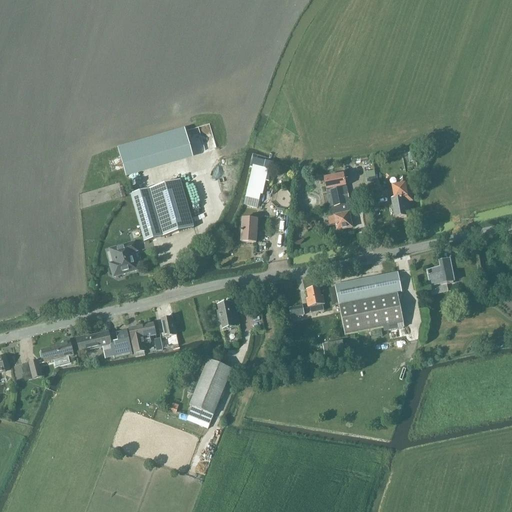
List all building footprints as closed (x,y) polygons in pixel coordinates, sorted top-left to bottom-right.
[(117,149),(126,180),(192,160),(183,130),(117,149)] [(250,160),(264,163),(265,156),(251,153),(250,160)] [(253,168),(244,205),(257,208),(261,195),(266,171),(253,168)] [(375,171),(366,173),(368,183),(376,182),(375,171)] [(378,174),(381,184),(387,183),(384,172),(378,174)] [(344,175),(324,179),(327,191),(346,187),(344,175)] [(131,195),(139,224),(145,243),(193,229),(191,221),(204,217),(192,177),(131,195)] [(141,189),(148,187),(147,178),(139,179),(141,189)] [(394,199),(391,200),(395,219),(395,220),(407,218),(407,217),(406,213),(411,213),(409,203),(413,202),(410,186),(406,187),(405,185),(392,187),(394,199)] [(346,187),(327,191),(332,216),(334,216),(335,224),(337,231),(338,231),(340,232),(344,231),(344,230),(352,228),(349,212),(351,212),(346,187)] [(288,193),(272,192),(271,203),(287,204),(288,193)] [(257,221),(241,220),(240,242),(256,243),(257,221)] [(141,236),(133,240),(138,250),(146,246),(141,236)] [(110,267),(112,275),(115,277),(123,274),(125,272),(135,269),(131,253),(136,252),(133,243),(112,250),(114,257),(111,258),(113,264),(111,264),(110,267)] [(448,291),(447,284),(453,282),(450,262),(442,264),(443,270),(427,273),(430,286),(431,288),(432,294),(448,291)] [(334,286),(335,288),(329,289),(332,307),(338,305),(344,336),(404,324),(398,294),(401,293),(397,273),(334,286)] [(324,305),(323,296),(320,297),(319,288),(305,291),(307,299),(305,299),(307,309),(309,308),(310,313),(323,311),(322,305),(324,305)] [(217,312),(219,323),(221,323),(223,331),(240,327),(235,302),(218,306),(219,312),(217,312)] [(302,306),(289,309),(291,318),(304,315),(302,306)] [(165,338),(160,339),(163,350),(178,347),(177,338),(176,336),(175,336),(171,319),(162,321),(165,338)] [(137,328),(129,329),(131,341),(134,354),(135,357),(135,358),(145,356),(145,355),(144,352),(145,352),(143,345),(150,343),(149,338),(155,337),(152,324),(137,328)] [(108,333),(76,340),(79,353),(102,348),(111,346),(113,357),(114,359),(132,355),(126,331),(116,333),(117,342),(110,343),(108,333)] [(64,345),(42,351),(45,363),(54,361),(68,357),(73,356),(69,341),(63,342),(64,345)] [(323,346),(325,357),(345,353),(342,342),(323,346)] [(208,360),(189,406),(192,407),(214,416),(232,370),(208,360)] [(38,362),(29,364),(33,380),(42,378),(38,362)] [(192,407),(188,419),(209,428),(214,416),(192,407)]
